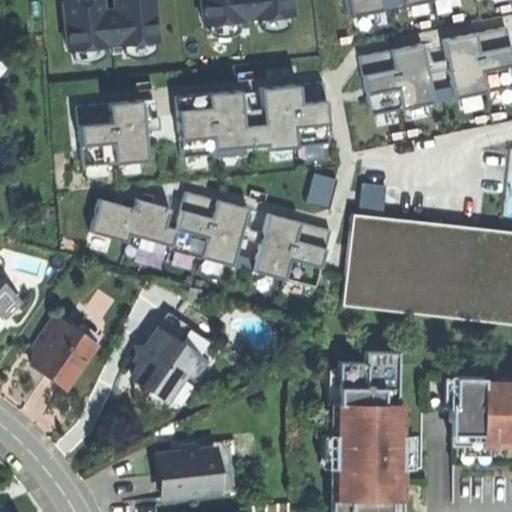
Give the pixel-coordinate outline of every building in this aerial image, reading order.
[(58,0),(63,54),(168,44),(163,0),(58,0)] [(196,0),(200,30),(302,20),(300,0),(196,0)] [(480,21),(448,27),(457,85),(492,79),(488,59),(511,54),(511,31),(482,37),(480,21)] [(398,56),(369,61),(372,80),(401,75),(404,95),(439,89),(429,30),(395,36),(398,56)] [(214,90),(182,93),(184,125),(217,122),(218,132),(269,128),(269,132),(300,129),(298,108),(332,106),(330,84),(304,86),(302,69),(266,72),(269,106),(247,108),(244,74),(213,77),(214,90)] [(115,107),(83,109),(85,128),(116,126),(118,146),(151,143),(146,85),(113,87),(115,107)] [(328,204),(334,174),(314,170),(307,199),(328,204)] [(383,212),(386,181),(361,179),(358,210),(383,212)] [(186,187),(177,219),(209,228),(204,246),(235,255),(250,198),(219,190),(217,196),(186,187)] [(102,191),(94,223),(129,232),(132,223),(174,234),(177,219),(163,215),(168,196),(140,188),(137,200),(102,191)] [(270,203),(254,258),(287,268),(292,247),(323,256),(333,221),(270,203)] [(511,232),(354,215),(345,305),(511,322),(511,232)] [(0,282),(0,308),(13,296),(0,282)] [(19,302),(13,296),(0,308),(0,315),(3,318),(19,302)] [(157,328),(207,361),(217,347),(167,313),(157,328)] [(75,332),(53,317),(33,345),(35,357),(29,365),(46,377),(63,389),(91,351),(72,338),(76,333),(75,332)] [(79,328),(75,332),(76,333),(72,338),(91,351),(98,341),(79,328)] [(194,381),(207,361),(157,328),(146,344),(134,348),(137,357),(142,361),(132,376),(133,382),(146,391),(162,401),(168,400),(183,377),(185,379),(187,376),(194,381)] [(401,511),(402,494),(400,494),(400,479),(400,468),(402,468),(403,403),(397,403),(397,350),(364,350),(364,361),(338,361),(338,402),(332,402),(331,511),(401,511)] [(511,376),(453,376),(453,402),(449,402),(449,407),(453,407),(453,422),(453,445),(511,445),(511,376)] [(228,446),(214,448),(219,492),(233,490),(228,446)] [(162,475),(165,498),(219,492),(214,448),(195,450),(179,452),(160,454),(162,475)]
